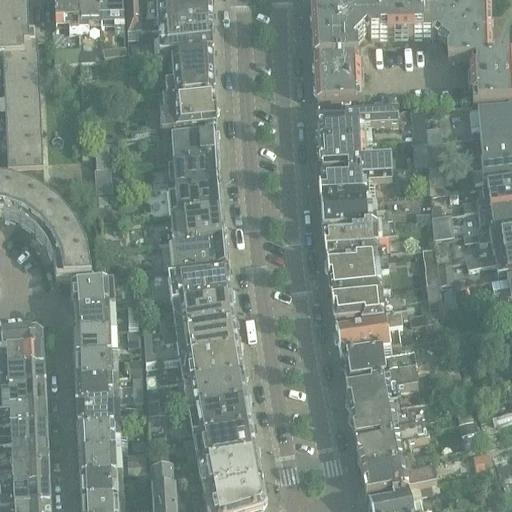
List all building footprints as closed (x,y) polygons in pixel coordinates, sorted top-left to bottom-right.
[(77,0),(55,0),(57,35),(68,34),(68,40),(79,39),(79,38),(77,0)] [(100,0),(77,0),(79,38),(89,38),(89,27),(101,26),(100,0)] [(114,37),(124,37),(122,0),(100,0),(101,26),(114,26),(114,37)] [(139,0),(126,0),(128,36),(142,35),(139,0)] [(159,33),(212,28),(211,0),(184,0),(185,6),(181,6),(178,2),(170,3),(169,7),(158,8),(159,33)] [(437,39),(448,49),(448,52),(448,67),(471,66),(473,110),(511,108),(511,62),(491,63),(491,50),(489,10),(477,0),(322,0),(312,12),(317,112),(360,109),(358,56),(354,53),(366,39),(371,42),(434,42),(437,39)] [(56,286),(64,285),(72,285),(92,284),(87,257),(75,233),(58,212),(44,203),(38,48),(30,48),(28,4),(0,11),(0,61),(3,61),(7,176),(0,176),(0,222),(2,222),(20,229),(33,238),(46,252),(53,268),(56,286)] [(213,55),(212,28),(159,33),(160,61),(213,55)] [(83,67),(83,53),(59,52),(59,66),(83,67)] [(214,98),(212,58),(171,63),(173,83),(165,83),(168,103),(214,98)] [(160,134),(216,128),(214,98),(168,103),(162,104),(163,118),(158,118),(160,134)] [(478,135),(479,143),(511,138),(511,113),(476,117),(469,118),(471,136),(478,135)] [(320,149),(320,150),(367,147),(366,133),(399,131),(398,117),(342,120),(342,123),(319,125),(319,135),(316,138),(316,146),(320,149)] [(177,149),(178,165),(217,161),(215,135),(169,141),(170,150),(177,149)] [(511,138),(479,143),(481,167),(511,162),(511,138)] [(350,174),(350,176),(392,174),(391,161),(368,162),(367,147),(320,150),(320,151),(317,154),(317,162),(321,165),(322,175),(350,174)] [(172,183),(173,192),(220,187),(217,161),(178,165),(166,166),(168,183),(172,183)] [(511,185),(511,162),(481,167),(472,168),(474,190),(511,185)] [(323,190),(319,191),(321,207),(374,204),(373,189),(393,187),(392,174),(350,176),(350,179),(323,181),(323,190)] [(177,218),(222,214),(220,187),(173,192),(167,193),(170,219),(177,218)] [(476,207),(477,217),(511,211),(511,189),(486,193),(487,205),(476,207)] [(321,207),(323,234),(350,232),(392,229),(391,219),(377,220),(376,204),(374,204),(321,207)] [(492,237),(498,236),(511,233),(511,211),(477,217),(479,226),(490,225),(492,237)] [(168,232),(170,247),(225,241),(222,214),(177,218),(179,231),(168,232)] [(324,238),(327,263),(379,259),(386,258),(388,258),(388,243),(395,243),(394,229),(392,229),(350,232),(351,235),(324,238)] [(498,248),(500,261),(511,258),(511,237),(499,240),(498,236),(492,237),(478,240),(480,251),(498,248)] [(227,271),(225,241),(170,247),(171,259),(181,258),(183,276),(227,271)] [(444,314),(441,290),(455,288),(453,268),(439,270),(436,252),(424,254),(431,316),(444,314)] [(386,258),(379,259),(327,263),(327,268),(329,287),(332,302),(389,295),(388,280),(389,280),(386,258)] [(497,282),(511,279),(511,258),(500,261),(466,266),(467,276),(495,271),(497,282)] [(172,311),(231,303),(228,275),(168,282),(172,311)] [(495,308),(511,304),(511,283),(506,285),(508,295),(494,298),(495,308)] [(72,291),(73,315),(114,312),(113,287),(72,291)] [(363,328),(401,322),(407,322),(405,307),(391,309),(389,295),(332,302),(335,328),(362,324),(363,328)] [(235,329),(231,303),(172,311),(176,337),(235,329)] [(74,339),(109,337),(115,337),(114,312),(73,315),(74,339)] [(431,318),(407,322),(408,330),(432,326),(431,318)] [(403,338),(401,322),(363,328),(364,331),(336,335),(340,363),(343,362),(386,356),(401,354),(399,339),(403,338)] [(235,329),(176,337),(162,339),(164,349),(177,347),(180,362),(239,355),(235,329)] [(0,349),(9,349),(42,348),(42,335),(36,331),(2,335),(0,335),(0,349)] [(75,363),(110,362),(109,337),(74,339),(75,363)] [(10,368),(43,367),(42,348),(9,349),(10,368)] [(239,355),(180,362),(184,389),(243,381),(239,355)] [(368,387),(415,379),(416,379),(415,368),(388,371),(386,356),(343,362),(343,363),(341,368),(343,375),(346,379),(347,388),(367,384),(368,387)] [(75,363),(76,388),(112,386),(110,362),(75,363)] [(144,364),(134,364),(133,406),(143,406),(144,364)] [(10,368),(11,380),(0,380),(0,388),(11,388),(44,387),(43,367),(10,368)] [(368,390),(346,395),(350,420),(396,412),(394,399),(417,395),(415,379),(368,387),(368,390)] [(243,381),(184,389),(188,414),(247,406),(243,381)] [(78,411),(113,409),(112,386),(76,388),(78,411)] [(12,408),(45,406),(44,387),(11,388),(12,408)] [(148,393),(151,415),(161,414),(157,391),(148,393)] [(12,408),(13,428),(46,426),(45,406),(12,408)] [(247,406),(188,414),(193,441),(252,433),(247,406)] [(78,411),(79,435),(114,433),(113,409),(78,411)] [(380,440),(381,443),(426,434),(424,423),(399,428),(396,412),(350,420),(355,445),(380,440)] [(0,448),(14,448),(47,447),(46,426),(13,428),(14,440),(0,440),(0,448)] [(80,459),(115,457),(127,457),(127,440),(114,440),(114,433),(79,435),(80,459)] [(252,433),(193,441),(197,467),(257,459),(252,433)] [(356,451),(361,476),(409,467),(406,450),(428,446),(426,434),(381,443),(381,446),(356,451)] [(14,448),(15,467),(48,466),(47,447),(14,448)] [(80,459),(81,482),(116,481),(115,457),(80,459)] [(257,459),(197,467),(202,493),(262,487),(257,459)] [(16,487),(49,486),(48,466),(15,467),(16,487)] [(409,467),(361,476),(366,501),(392,496),(392,500),(437,490),(434,477),(412,481),(409,467)] [(153,472),(154,493),(176,492),(175,471),(153,472)] [(82,506),(117,504),(116,481),(81,482),(82,506)] [(16,487),(16,497),(3,498),(3,507),(17,506),(50,505),(49,486),(16,487)] [(263,511),(265,508),(262,487),(202,493),(205,511),(263,511)] [(368,511),(420,511),(420,508),(422,507),(421,501),(438,497),(437,490),(392,500),(393,503),(368,509),(368,511)] [(151,511),(175,511),(175,495),(151,497),(151,511)]
